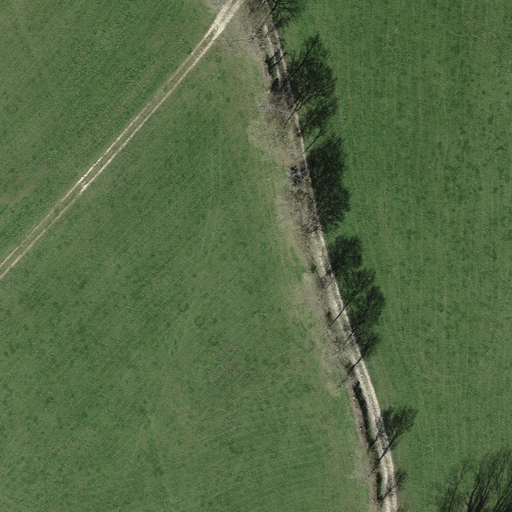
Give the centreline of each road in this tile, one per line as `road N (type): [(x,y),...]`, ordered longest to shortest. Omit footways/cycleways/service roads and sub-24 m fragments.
road 1 (track): [(251,0),(272,48),(344,337),(374,418),(391,511)]
road 2 (track): [(0,273),(142,119),(234,0)]
